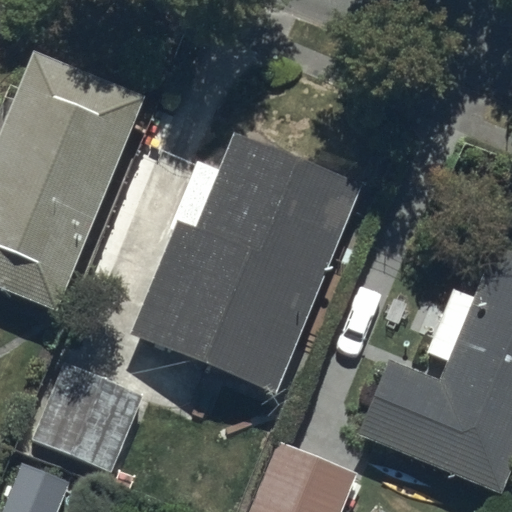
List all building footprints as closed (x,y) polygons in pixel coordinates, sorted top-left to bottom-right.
[(27,48),(0,117),(0,285),(52,307),(140,93),(27,48)] [(192,226),(170,220),(127,328),(270,385),(352,180),(229,132),(192,226)] [(434,376),(389,356),(357,431),(499,492),(511,460),(511,250),(490,241),(434,376)] [(139,391),(58,358),(26,437),(106,470),(139,391)] [(337,511),(354,471),(270,439),(242,511),(337,511)]
